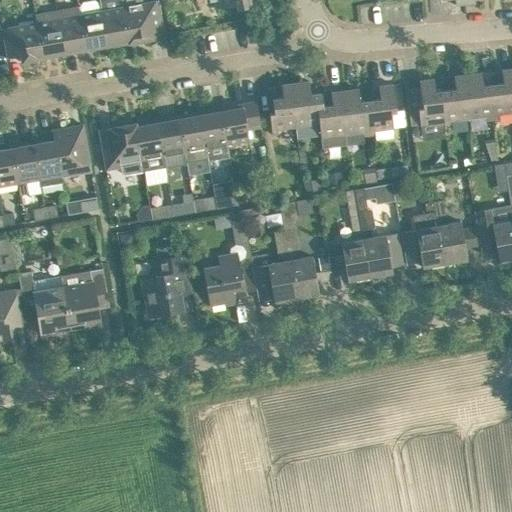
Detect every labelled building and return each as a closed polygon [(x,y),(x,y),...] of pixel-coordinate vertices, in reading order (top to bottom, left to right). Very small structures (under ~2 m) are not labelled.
[(101,10),(100,11),(99,4),(94,0),(92,0),(82,2),(78,7),(86,50),(107,46),(101,10)] [(122,6),(123,6),(121,0),(98,0),(101,10),(107,46),(128,43),(122,6)] [(164,36),(157,0),(123,6),(122,6),(128,43),(164,36)] [(217,0),(217,1),(215,2),(216,8),(236,4),(237,8),(251,5),(249,0),(217,0)] [(86,50),(78,7),(78,6),(56,10),(64,54),(86,50)] [(42,58),(64,54),(56,10),(34,14),(36,22),(42,58)] [(21,62),(42,58),(36,22),(2,28),(7,57),(20,55),(21,62)] [(492,119),(498,119),(497,115),(511,113),(511,68),(501,69),(503,83),(499,83),(493,84),(495,98),(490,99),(492,119)] [(483,85),(481,72),(467,74),(471,101),(466,102),(468,118),(486,116),(487,120),(492,119),(490,99),(495,98),(493,84),(483,85)] [(445,125),(449,125),(449,121),(468,118),(466,102),(471,101),(467,74),(453,76),(455,89),(445,90),(447,104),(442,105),(445,125)] [(435,91),(433,78),(419,80),(422,107),(418,108),(420,125),(438,122),(439,126),(445,125),(442,105),(447,104),(445,90),(435,91)] [(310,94),(308,80),(303,81),(295,82),(298,109),(293,110),(296,127),(314,124),(314,128),(319,128),(320,128),(317,107),(323,107),(323,106),(321,92),(310,94)] [(271,133),(275,133),(275,129),(296,127),(293,110),(298,109),(295,82),(281,84),(283,97),(272,99),(274,112),(268,112),(271,133)] [(369,135),(374,134),(373,129),(393,127),(391,112),(396,111),(392,84),(378,85),(379,99),(369,100),(371,114),(367,115),(369,135)] [(359,101),(358,88),(344,90),(348,117),(343,118),(345,134),(350,133),(363,132),(363,136),(369,135),(367,115),(371,114),(369,100),(359,101)] [(322,148),(346,145),(344,134),(345,134),(343,118),(348,117),(344,90),(330,92),(332,105),(323,106),(323,107),(317,107),(320,128),(319,128),(322,148)] [(219,108),(226,143),(248,139),(247,128),(260,126),(256,101),(219,108)] [(228,156),(226,143),(219,108),(197,112),(206,158),(206,160),(228,156)] [(186,162),(206,158),(197,112),(176,115),(185,164),(186,164),(186,162)] [(165,168),(185,164),(176,115),(155,119),(163,167),(164,167),(165,168)] [(142,171),(163,167),(155,119),(133,123),(142,171)] [(124,174),(142,171),(133,123),(99,129),(106,169),(120,167),(121,172),(124,174)] [(83,124),(51,130),(53,140),(54,141),(59,168),(61,177),(91,172),(89,163),(83,126),(83,124)] [(53,140),(32,144),(38,179),(40,186),(62,182),(61,177),(59,168),(54,141),(53,140)] [(494,141),(485,143),(491,160),(497,159),(494,141)] [(26,181),(38,179),(32,144),(11,147),(17,182),(19,196),(28,194),(26,181)] [(0,185),(17,182),(11,147),(0,149),(0,185)] [(511,161),(503,163),(505,176),(511,174),(511,161)] [(505,176),(503,163),(493,165),(495,178),(505,176)] [(376,179),(407,174),(406,165),(375,170),(376,179)] [(341,174),(328,176),(329,184),(342,183),(341,174)] [(321,192),(319,178),(303,181),(306,195),(321,192)] [(259,205),(275,202),(272,184),(256,187),(259,205)] [(371,237),(370,229),(373,229),(375,226),(372,210),(370,207),(367,208),(364,187),(353,189),(369,276),(371,276),(371,278),(373,280),(382,278),(384,276),(383,273),(392,272),(390,261),(401,259),(397,232),(371,237)] [(347,280),(369,276),(353,189),(344,191),(349,217),(353,240),(340,243),(347,280)] [(225,196),(213,198),(215,208),(227,206),(225,196)] [(487,208),(473,210),(481,253),(482,253),(479,236),(493,233),(496,250),(498,261),(506,260),(507,262),(509,263),(511,262),(511,212),(509,196),(505,197),(507,205),(487,209),(487,208)] [(84,200),(79,201),(81,212),(86,211),(98,209),(96,198),(84,200)] [(202,210),(215,208),(213,198),(201,200),(202,210)] [(433,202),(444,263),(466,259),(460,221),(446,223),(442,200),(433,202)] [(300,259),(295,229),(293,221),(299,220),(295,201),(278,204),(283,231),(296,297),(318,293),(312,256),(300,259)] [(412,216),(414,229),(400,232),(405,258),(420,256),(422,266),(444,263),(433,202),(424,203),(425,214),(412,216)] [(172,216),(183,214),(182,203),(170,205),(172,216)] [(43,207),(46,220),(58,217),(55,205),(43,207)] [(170,205),(160,207),(161,218),(172,216),(170,205)] [(260,206),(243,209),(244,215),(262,212),(261,206),(260,206)] [(34,222),(46,220),(43,207),(31,210),(34,222)] [(218,265),(203,268),(209,305),(225,302),(225,305),(235,303),(233,289),(244,287),(240,266),(252,264),(250,256),(251,256),(244,215),(243,209),(228,212),(234,245),(230,248),(228,255),(217,257),(218,265)] [(0,214),(3,227),(15,225),(13,212),(0,214)] [(133,231),(118,234),(120,248),(135,246),(133,231)] [(296,297),(283,231),(274,232),(279,262),(268,264),(267,253),(251,256),(250,256),(252,264),(258,299),(259,299),(257,290),(271,287),(274,301),(296,297)] [(10,235),(0,236),(0,251),(12,250),(10,235)] [(159,275),(142,278),(149,316),(183,309),(180,294),(192,292),(185,254),(182,255),(179,244),(157,249),(159,259),(156,259),(159,275)] [(328,256),(318,258),(321,269),(330,268),(328,256)] [(95,299),(107,297),(102,268),(89,270),(91,282),(63,287),(62,287),(69,325),(83,323),(84,327),(100,324),(95,299)] [(61,275),(60,275),(32,280),(31,271),(18,273),(24,311),(36,309),(41,335),(57,332),(56,327),(69,325),(62,287),(63,287),(61,275)] [(15,289),(0,291),(0,339),(2,339),(3,342),(13,340),(10,325),(21,323),(15,289)]
